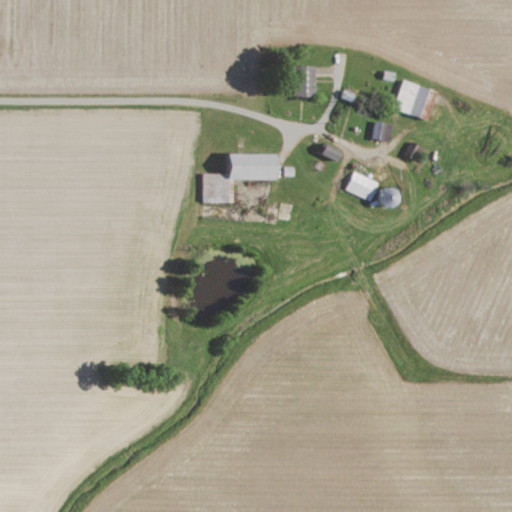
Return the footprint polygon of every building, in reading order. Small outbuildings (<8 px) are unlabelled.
[(291,96),(313,96),(313,66),(292,65),(291,96)] [(435,91),(402,80),(392,109),(425,120),(435,91)] [(370,138),(387,142),(391,123),(373,120),(370,138)] [(333,161),(338,151),(322,143),(317,153),(333,161)] [(201,173),(200,202),(230,202),(230,179),(271,180),(271,154),(223,153),(223,173),(201,173)] [(343,189),(368,201),(377,182),(352,171),(343,189)]
